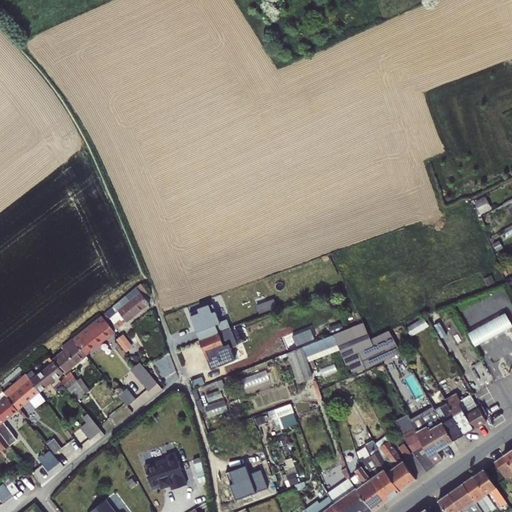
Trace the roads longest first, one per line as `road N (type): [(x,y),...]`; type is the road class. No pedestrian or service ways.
road 1 (track): [(19,511),(182,380)]
road 2 (secondary): [(511,430),(394,511)]
road 3 (unknown): [(511,316),(499,308),(466,329),(511,394)]
